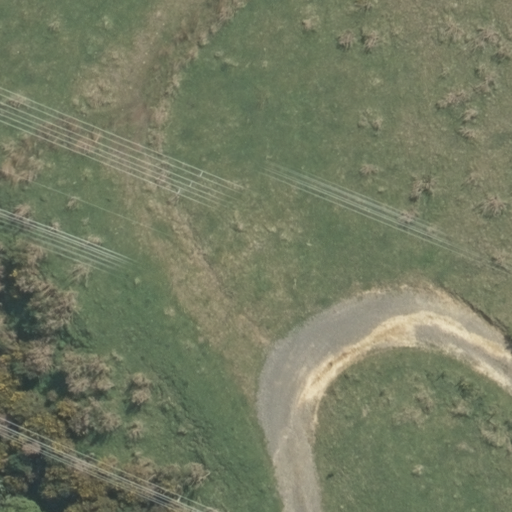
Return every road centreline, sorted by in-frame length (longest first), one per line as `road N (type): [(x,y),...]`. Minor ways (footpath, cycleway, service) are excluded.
road 1 (track): [(289,391),(216,315),(142,175),(133,135),(139,106),(196,0)]
road 2 (track): [(511,363),(463,328),(430,319),(384,320),(340,336),(299,369),(285,401),(305,511)]
